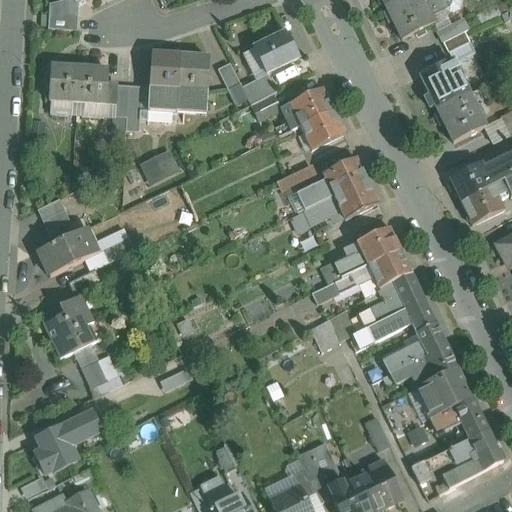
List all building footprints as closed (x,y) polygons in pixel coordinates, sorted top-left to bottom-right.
[(380,0),(385,10),(405,0),(380,0)] [(420,0),(405,0),(385,10),(402,43),(434,27),(429,18),(420,0)] [(420,0),(429,18),(443,11),(444,13),(452,16),(459,12),(462,4),(460,0),(420,0)] [(72,1),(49,7),(49,16),(49,18),(77,20),(79,3),(74,5),(72,1)] [(451,28),(444,13),(443,11),(429,18),(434,27),(438,35),(451,28)] [(49,16),(38,16),(37,31),(48,32),(49,18),(49,16)] [(77,20),(49,18),(48,32),(77,34),(77,20)] [(451,28),(438,35),(443,45),(468,33),(463,22),(451,28)] [(285,36),(253,52),(266,78),(267,77),(299,62),(285,36)] [(180,59),(152,58),(150,91),(150,92),(178,94),(180,59)] [(209,61),(180,59),(178,94),(207,96),(209,61)] [(452,63),(420,80),(437,113),(469,97),(452,63)] [(230,67),(218,73),(227,93),(240,87),(230,67)] [(79,72),(51,70),(49,104),(77,106),(79,72)] [(108,73),(79,72),(77,106),(106,108),(108,73)] [(266,78),(242,90),(251,109),(276,96),(267,77),(266,78)] [(128,90),(116,89),(114,121),(126,122),(128,90)] [(141,91),(128,90),(126,122),(125,135),(139,136),(141,91)] [(178,94),(150,92),(150,91),(149,91),(147,115),(177,117),(177,111),(178,94)] [(322,92),(289,107),(301,130),(333,115),(322,92)] [(207,96),(178,94),(177,111),(206,112),(207,96)] [(469,97),(437,113),(453,146),(486,130),(469,97)] [(509,139),(511,137),(511,114),(500,121),(509,139)] [(333,115),(301,130),(312,153),(344,137),(333,115)] [(290,126),(275,132),(279,140),(293,133),(290,126)] [(152,192),(183,177),(171,151),(140,166),(152,192)] [(511,156),(490,167),(492,172),(486,176),(485,176),(492,190),(511,180),(511,156)] [(356,161),(323,177),(329,189),(334,200),(367,184),(356,161)] [(284,198),(320,183),(313,167),(277,182),(284,198)] [(481,167),(449,183),(460,206),(492,190),(485,176),(486,176),(481,167)] [(511,180),(492,190),(499,204),(509,199),(510,202),(511,200),(511,180)] [(367,184),(334,200),(345,223),(378,207),(367,184)] [(329,189),(301,202),(307,213),(320,207),(321,207),(334,200),(329,189)] [(492,190),(460,206),(472,229),(504,213),(499,204),(492,190)] [(75,237),(59,203),(38,213),(54,247),(75,237)] [(320,207),(307,213),(311,221),(324,214),(321,207),(320,207)] [(54,247),(38,254),(50,280),(97,257),(96,255),(91,258),(81,237),(90,232),(89,230),(75,237),(54,247)] [(389,230),(357,246),(361,256),(368,269),(400,253),(389,230)] [(511,238),(495,248),(505,267),(511,264),(511,265),(511,238)] [(128,241),(100,254),(101,256),(103,255),(108,267),(134,254),(128,241)] [(400,253),(368,269),(373,280),(379,292),(411,277),(400,253)] [(361,256),(356,259),(355,257),(334,267),(341,282),(368,269),(361,256)] [(373,280),(368,269),(341,282),(334,286),(339,297),(359,287),(373,280)] [(95,273),(68,286),(74,299),(101,285),(95,273)] [(411,277),(393,287),(406,312),(424,302),(411,277)] [(365,299),(379,292),(373,280),(359,287),(365,299)] [(334,286),(312,296),(317,308),(339,297),(334,286)] [(393,287),(379,295),(384,306),(350,323),(357,337),(367,332),(406,312),(393,287)] [(81,300),(59,310),(63,318),(43,328),(60,362),(98,344),(90,328),(94,326),(81,300)] [(436,326),(424,302),(406,312),(412,325),(417,335),(436,326)] [(406,312),(367,332),(374,345),(412,325),(406,312)] [(346,314),(329,322),(340,345),(353,339),(357,337),(350,323),(346,314)] [(340,345),(329,322),(310,333),(321,356),(341,346),(340,345)] [(417,335),(416,336),(427,359),(447,349),(436,326),(417,335)] [(357,337),(353,339),(351,345),(356,354),(374,345),(367,332),(357,337)] [(407,352),(383,365),(389,378),(427,359),(416,336),(403,343),(407,352)] [(447,349),(427,359),(437,380),(457,370),(447,349)] [(389,378),(383,381),(388,391),(411,380),(416,390),(437,380),(427,359),(389,378)] [(416,390),(416,391),(432,422),(454,411),(473,402),(457,370),(437,380),(416,390)] [(188,373),(162,381),(165,390),(190,383),(188,373)] [(488,433),(473,402),(454,411),(460,423),(469,442),(488,433)] [(454,411),(434,421),(440,433),(460,423),(454,411)] [(61,431),(37,442),(43,454),(36,457),(45,478),(52,474),(53,475),(60,472),(77,464),(70,449),(100,435),(91,417),(61,431)] [(390,448),(377,421),(364,427),(377,454),(390,448)] [(488,433),(469,442),(478,460),(484,472),(502,463),(488,433)] [(324,446),(309,453),(321,479),(324,484),(339,477),(324,446)] [(239,469),(229,448),(216,455),(226,476),(239,469)] [(321,479),(309,453),(297,459),(305,474),(309,484),(321,479)] [(478,460),(456,471),(462,483),(484,472),(478,460)] [(383,462),(365,470),(368,476),(357,482),(371,511),(379,511),(402,501),(383,462)] [(423,466),(411,471),(420,488),(431,482),(423,466)] [(309,484),(305,474),(293,480),(298,491),(299,490),(304,501),(315,496),(309,484)] [(26,499),(48,491),(43,479),(22,488),(26,499)] [(222,481),(200,491),(210,511),(211,511),(236,500),(231,488),(226,491),(222,481)] [(371,511),(357,482),(344,488),(341,482),(325,490),(336,511),(371,511)] [(309,511),(304,501),(299,490),(298,491),(269,505),(272,511),(309,511)] [(66,504),(63,497),(33,511),(96,511),(87,493),(66,504)] [(241,511),(236,500),(211,511),(247,511),(244,511),(241,511)]
